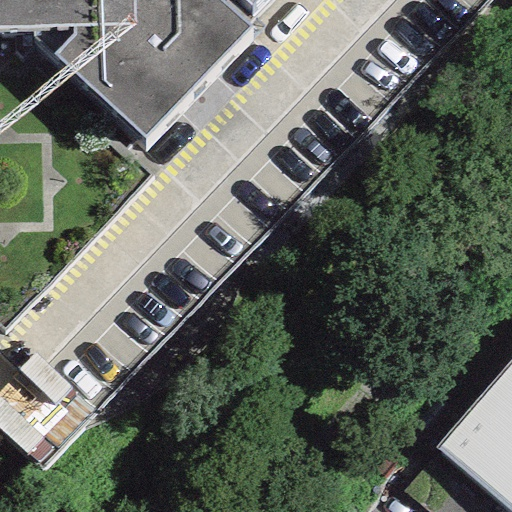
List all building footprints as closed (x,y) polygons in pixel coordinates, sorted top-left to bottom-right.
[(132,0),(0,0),(0,37),(31,36),(133,34),(132,0)] [(132,0),(133,34),(31,36),(146,148),(250,40),(207,0),(132,0)] [(231,0),(251,18),(268,0),(231,0)] [(0,68),(31,36),(0,37),(0,68)] [(511,511),(511,362),(436,451),(507,511),(511,511)]
